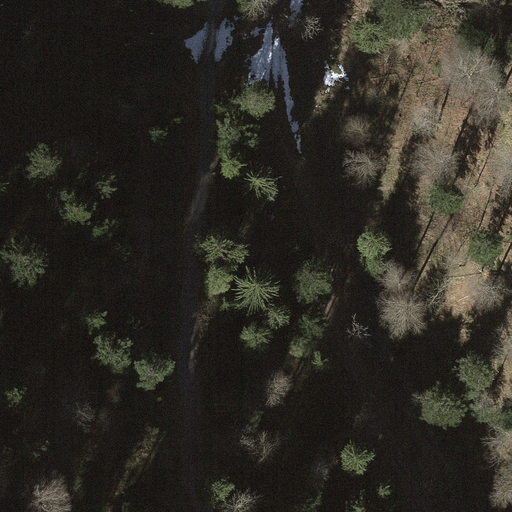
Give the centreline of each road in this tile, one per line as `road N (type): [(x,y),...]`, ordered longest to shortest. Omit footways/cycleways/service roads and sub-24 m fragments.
road 1 (track): [(284,0),(276,77),(283,137),(421,511)]
road 2 (track): [(225,0),(209,55),(186,352),(188,459),(203,511)]
